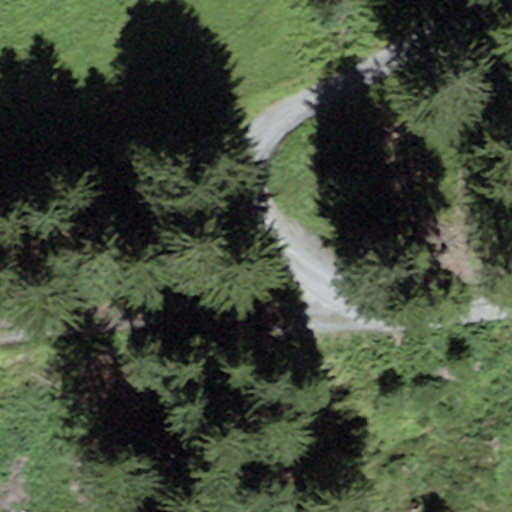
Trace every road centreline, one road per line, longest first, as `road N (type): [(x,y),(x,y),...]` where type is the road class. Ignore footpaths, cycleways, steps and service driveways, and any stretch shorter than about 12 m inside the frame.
road 1 (track): [(511,300),(393,319),(303,265),(249,186),(268,133),(511,1)]
road 2 (track): [(393,319),(178,315),(0,353)]
